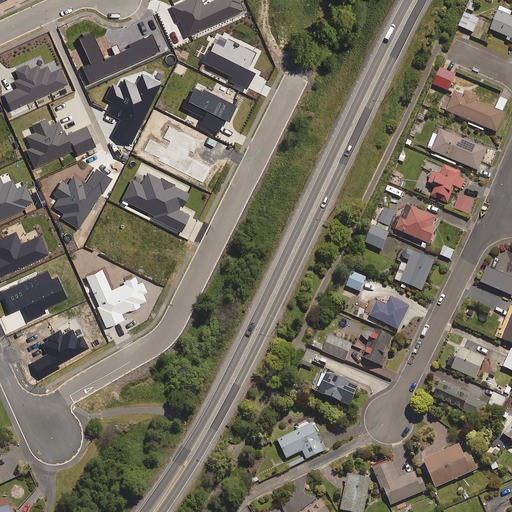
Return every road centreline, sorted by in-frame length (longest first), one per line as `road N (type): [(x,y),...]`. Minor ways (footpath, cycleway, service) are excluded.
road 1 (motorway): [(424,0),(227,405),(159,511)]
road 2 (motorway): [(147,511),(210,414),(410,0)]
road 3 (residential): [(34,418),(161,340),(296,77)]
road 4 (residential): [(493,212),(388,419)]
road 5 (unknown): [(366,432),(232,501)]
